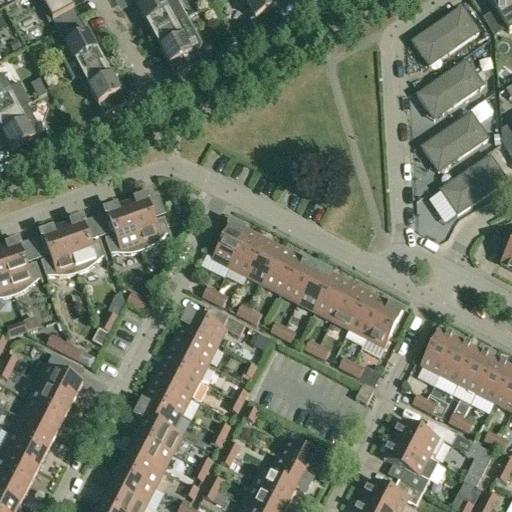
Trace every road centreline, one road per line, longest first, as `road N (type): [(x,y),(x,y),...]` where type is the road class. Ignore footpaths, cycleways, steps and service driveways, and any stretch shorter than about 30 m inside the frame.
road 1 (residential): [(55,511),(222,190)]
road 2 (residential): [(405,284),(392,31),(439,0)]
road 3 (residential): [(323,511),(441,288)]
road 4 (residential): [(0,228),(159,171),(184,169),(222,190)]
road 5 (residential): [(405,284),(222,190)]
